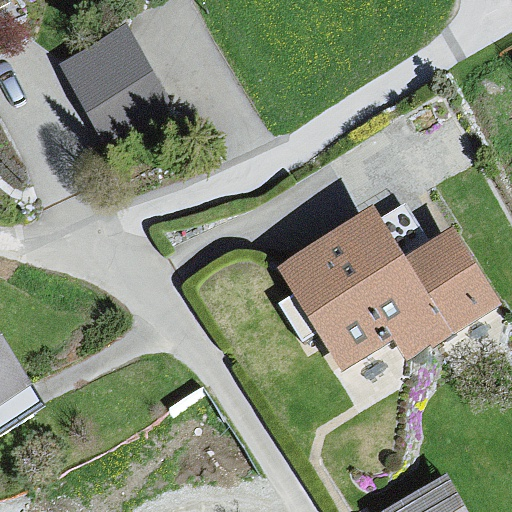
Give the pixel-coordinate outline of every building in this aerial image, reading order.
[(0,35),(13,29),(0,3),(0,35)] [(71,77),(112,159),(178,125),(137,44),(71,77)] [(391,231),(299,289),(359,383),(406,353),(424,383),(511,327),(511,310),(474,251),(424,283),(391,231)] [(0,331),(0,430),(45,402),(0,331)] [(463,511),(455,499),(431,511),(463,511)]
